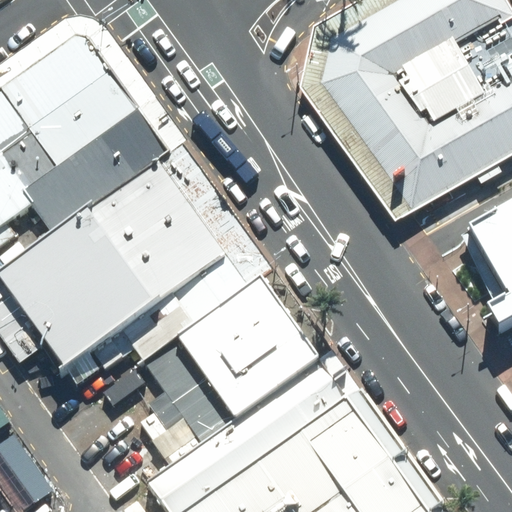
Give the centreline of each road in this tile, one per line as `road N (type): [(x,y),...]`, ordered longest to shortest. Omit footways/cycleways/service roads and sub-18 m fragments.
road 1 (primary): [(247,124),(511,498)]
road 2 (residential): [(300,0),(275,41),(247,124)]
